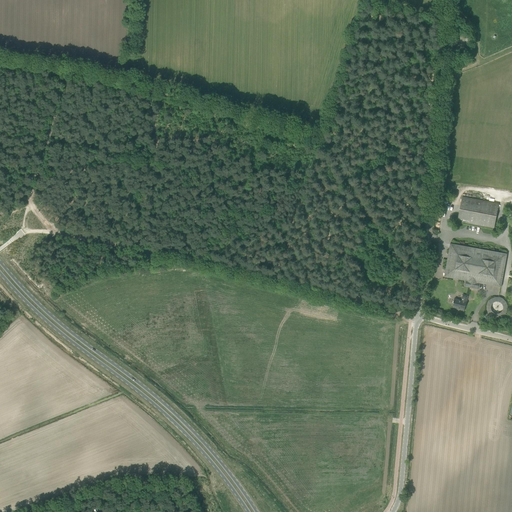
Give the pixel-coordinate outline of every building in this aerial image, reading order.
[(458,222),(494,229),(499,204),(462,197),(458,222)] [(450,244),(446,270),(455,271),(453,278),(465,281),(464,285),(479,288),(480,283),(501,287),(507,254),(504,253),(506,241),(457,232),(455,244),(450,244)] [(459,310),(464,311),(466,302),(467,296),(463,295),(461,300),(454,299),(452,307),(460,309),(459,310)] [(486,302),(492,317),(496,316),(497,318),(510,313),(504,295),(486,302)] [(354,497),(346,502),(350,507),(358,502),(354,497)]
